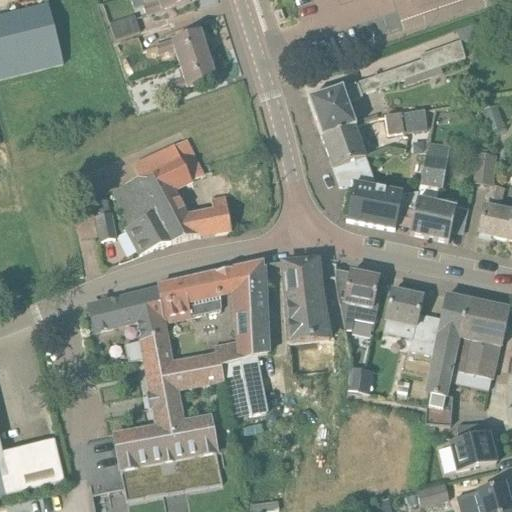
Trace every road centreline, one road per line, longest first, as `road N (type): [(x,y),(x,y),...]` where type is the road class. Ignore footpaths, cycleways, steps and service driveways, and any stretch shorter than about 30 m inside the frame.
road 1 (unclassified): [(0,328),(151,271),(303,239)]
road 2 (tertiary): [(303,239),(238,0)]
road 3 (tertiary): [(511,282),(303,239)]
